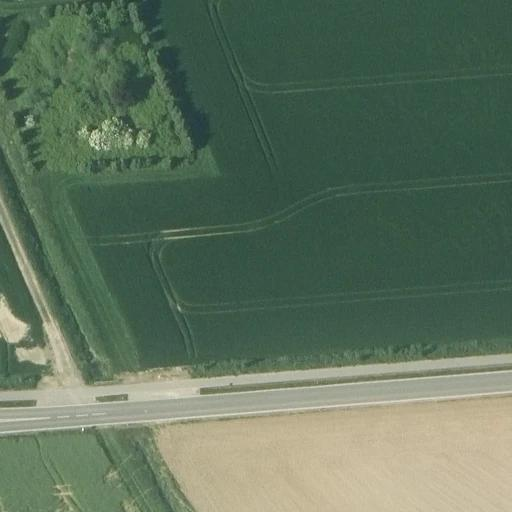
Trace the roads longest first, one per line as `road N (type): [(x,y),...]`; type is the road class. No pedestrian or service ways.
road 1 (unclassified): [(511,382),(0,421)]
road 2 (track): [(90,416),(0,203)]
